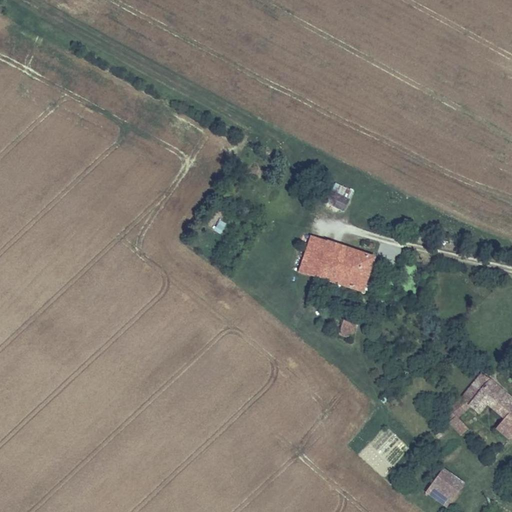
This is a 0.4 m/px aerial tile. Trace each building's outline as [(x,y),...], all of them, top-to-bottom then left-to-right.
[(354,192),(339,184),(327,204),(342,212),(354,192)] [(321,277),(333,247),(315,241),(304,271),(321,277)] [(376,261),(333,247),(321,277),(364,293),(376,261)] [(344,320),(339,334),(347,336),(352,323),(344,320)] [(352,323),(347,336),(351,338),(356,324),(352,323)] [(455,409),(448,413),(459,426),(464,421),(460,416),(475,402),(484,409),(492,402),(507,417),(500,425),(511,435),(511,397),(493,380),(483,389),(478,384),(454,406),(455,409)] [(463,487),(444,473),(427,493),(447,507),(463,487)]
